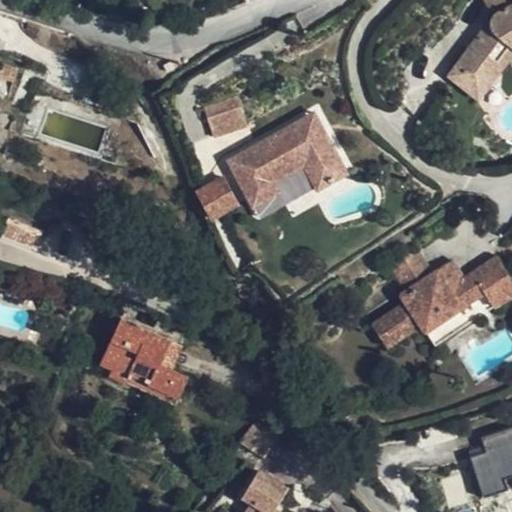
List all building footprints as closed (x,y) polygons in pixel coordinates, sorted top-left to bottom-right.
[(511,0),(486,0),(493,10),(497,16),(493,29),(487,28),(450,75),(456,81),(466,69),(473,75),(488,55),(503,67),(511,55),(511,0)] [(488,22),(487,28),(493,29),(497,16),(493,10),(489,15),(488,22)] [(478,97),(503,67),(488,55),(473,75),(466,69),(456,81),(478,97)] [(125,94),(111,88),(118,73),(94,64),(84,94),(121,106),(125,94)] [(17,69),(4,65),(1,74),(0,76),(14,80),(17,69)] [(213,138),(248,126),(237,95),(202,107),(213,138)] [(314,115),(305,119),(311,131),(320,127),(314,115)] [(311,131),(305,119),(230,160),(236,173),(249,195),(253,204),(278,191),(273,182),(305,165),(317,187),(346,172),(320,127),(311,131)] [(236,173),(216,183),(229,206),(242,199),(249,195),(236,173)] [(7,219),(4,230),(2,234),(38,246),(38,244),(43,231),(7,219)] [(420,302),(413,289),(398,298),(403,307),(381,322),(395,342),(418,328),(423,335),(461,313),(471,327),(511,301),(511,287),(496,263),(457,288),(452,281),(420,302)] [(420,302),(452,281),(449,277),(456,272),(452,265),(413,289),(420,302)] [(434,352),(471,327),(461,313),(423,335),(434,352)] [(131,375),(179,396),(188,377),(172,370),(161,365),(171,342),(121,319),(100,363),(111,368),(108,375),(127,383),(131,375)] [(182,347),(171,342),(161,365),(172,370),(182,347)] [(271,374),(268,374),(266,374),(264,375),(263,378),(263,381),(265,383),(268,384),(271,383),(273,380),(273,377),(271,374)] [(175,404),(179,396),(131,375),(127,383),(175,404)] [(262,456),(278,431),(258,422),(242,442),(262,456)] [(486,454),(470,458),(480,490),(511,481),(511,427),(481,437),(486,454)] [(279,511),(275,509),(288,488),(258,471),(243,496),(253,502),(246,511),(279,511)]
